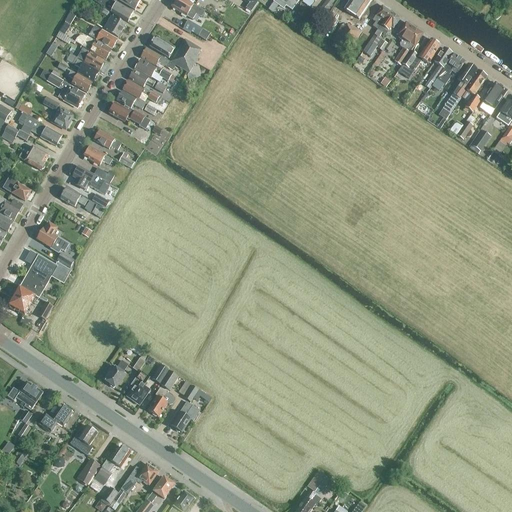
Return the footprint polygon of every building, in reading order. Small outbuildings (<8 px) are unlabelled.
[(100,0),(97,5),(104,10),(109,13),(111,14),(128,24),(133,14),(116,4),(113,9),(108,6),(110,3),(105,0),(100,0)] [(114,0),(135,12),(135,11),(141,1),(138,0),(114,0)] [(173,8),(172,10),(187,18),(187,17),(192,20),(195,14),(201,18),(205,12),(194,5),(193,6),(181,0),(177,0),(176,3),(174,4),(173,6),(173,8)] [(275,0),(292,12),(300,0),(275,0)] [(322,18),(336,0),(335,0),(327,0),(317,14),(322,18)] [(358,19),(371,0),(350,0),(344,9),(358,19)] [(388,12),(382,7),(373,21),(375,23),(372,27),(376,30),(388,12)] [(72,11),(65,23),(70,26),(77,15),(72,11)] [(388,12),(376,30),(377,31),(374,36),(379,39),(382,34),(385,36),(391,28),(393,30),(400,20),(388,12)] [(118,40),(126,26),(111,18),(104,31),(118,40)] [(188,21),(184,29),(194,35),(197,37),(202,29),(199,28),(188,21)] [(411,53),(423,35),(406,24),(397,37),(399,38),(398,39),(401,42),(399,45),(400,48),(403,50),(398,58),(394,62),(401,67),(402,66),(404,62),(411,53)] [(341,27),(333,42),(334,42),(332,47),(337,49),(339,45),(351,52),(354,48),(361,34),(362,33),(348,25),(347,28),(343,26),(341,27)] [(62,27),(58,38),(67,41),(71,31),(62,27)] [(112,51),(113,48),(117,41),(94,28),(88,37),(97,42),(112,51)] [(376,47),(380,40),(374,36),(369,43),(363,53),(370,57),(376,48),(377,47),(376,47)] [(86,39),(83,37),(79,37),(76,40),(74,43),(90,53),(106,62),(111,52),(87,38),(86,39)] [(175,50),(156,38),(155,39),(153,39),(151,43),(152,45),(149,48),(168,60),(175,50)] [(171,63),(175,66),(189,74),(199,58),(198,58),(201,52),(201,50),(185,39),(171,63)] [(389,52),(395,44),(390,41),(384,50),(389,52)] [(411,53),(404,62),(402,66),(413,74),(422,61),(428,65),(440,47),(431,41),(419,58),(411,53)] [(433,85),(453,56),(444,49),(434,63),(439,67),(429,82),(433,85)] [(100,73),(105,63),(82,50),(77,60),(100,73)] [(175,66),(171,63),(161,57),(160,58),(146,50),(141,59),(155,67),(158,63),(168,70),(172,72),(175,66)] [(66,61),(72,65),(76,59),(70,55),(66,61)] [(437,81),(433,87),(439,92),(444,85),(445,86),(451,78),(449,77),(452,72),(457,76),(465,64),(454,56),(437,81)] [(140,61),(135,70),(151,79),(159,84),(162,79),(163,79),(168,82),(171,77),(162,71),(157,68),(156,70),(140,61)] [(93,83),(99,74),(78,62),(76,67),(81,70),(78,75),(93,83)] [(60,64),(58,69),(65,73),(67,68),(60,64)] [(443,111),(450,115),(468,88),(467,87),(477,72),(468,66),(458,82),(462,85),(454,96),(453,96),(443,111)] [(41,77),(48,81),(52,73),(46,70),(41,77)] [(87,94),(92,85),(71,72),(68,77),(74,81),(72,86),(87,94)] [(152,89),(155,84),(151,81),(134,72),(129,81),(143,89),(145,85),(152,89)] [(467,93),(463,99),(469,103),(465,109),(472,114),(480,101),(474,97),(479,90),(487,79),(478,72),(469,85),(471,87),(467,93)] [(51,75),(47,82),(59,89),(62,91),(58,99),(78,110),(80,107),(85,97),(80,94),(72,89),(72,88),(51,75)] [(386,89),(390,83),(385,79),(380,85),(386,89)] [(389,87),(393,89),(398,82),(394,79),(389,87)] [(123,91),(137,99),(139,101),(142,95),(148,98),(148,99),(156,104),(159,98),(151,93),(145,90),(144,91),(128,82),(123,91)] [(40,93),(43,89),(33,83),(30,88),(40,93)] [(154,90),(163,95),(166,89),(158,84),(154,90)] [(494,111),(507,92),(495,84),(483,103),(481,102),(477,107),(485,112),(488,107),(494,111)] [(139,101),(137,99),(136,101),(122,93),(117,102),(131,110),(133,106),(142,111),(146,105),(139,101)] [(65,131),(68,126),(69,126),(71,123),(70,122),(73,117),(60,110),(62,107),(47,99),(44,105),(58,113),(52,123),(65,131)] [(422,102),(418,109),(431,117),(435,109),(422,102)] [(501,114),(497,120),(508,128),(511,122),(511,105),(507,102),(499,113),(501,114)] [(29,116),(31,112),(21,106),(18,104),(16,109),(29,116)] [(115,105),(109,115),(124,124),(127,119),(139,127),(145,131),(146,130),(150,132),(154,124),(151,122),(131,111),(125,107),(123,110),(115,105)] [(0,126),(3,128),(11,113),(0,106),(0,126)] [(148,106),(144,112),(153,117),(156,111),(148,106)] [(23,114),(18,123),(36,133),(37,132),(43,135),(41,139),(56,148),(62,138),(47,129),(46,129),(40,126),(41,124),(23,114)] [(464,142),(473,127),(467,123),(457,137),(464,142)] [(12,145),(19,132),(8,126),(1,139),(12,145)] [(509,146),(511,142),(511,127),(510,127),(499,143),(504,147),(506,144),(509,146)] [(159,137),(162,132),(154,128),(151,133),(159,137)] [(19,132),(16,137),(26,143),(29,137),(19,132)] [(491,138),(482,132),(471,147),(480,153),(491,138)] [(117,152),(121,145),(99,133),(94,142),(109,151),(110,148),(117,152)] [(49,157),(32,148),(29,154),(23,151),(19,159),(24,162),(24,163),(41,172),(41,171),(43,171),(45,168),(44,166),(45,165),(45,164),(49,157)] [(109,167),(112,161),(105,157),(90,148),(84,159),(99,167),(102,163),(109,167)] [(132,171),(135,165),(134,165),(134,164),(128,161),(130,158),(127,157),(128,156),(123,154),(118,163),(131,170),(132,171)] [(90,184),(100,190),(105,182),(94,177),(94,176),(93,177),(79,168),(73,179),(78,181),(75,186),(85,191),(88,187),(90,184)] [(105,182),(104,183),(110,186),(114,177),(109,173),(108,175),(97,169),(94,174),(95,175),(94,177),(105,182)] [(25,203),(30,193),(17,185),(18,184),(9,178),(2,190),(25,203)] [(84,207),(87,202),(66,190),(60,200),(74,208),(77,204),(84,207)] [(105,210),(109,203),(96,195),(92,202),(105,210)] [(0,208),(2,209),(0,211),(0,214),(14,222),(23,207),(14,202),(10,208),(5,205),(6,203),(0,199),(0,208)] [(92,214),(96,205),(89,202),(85,210),(92,214)] [(0,216),(0,229),(7,234),(13,224),(0,216)] [(43,230),(37,241),(51,250),(51,251),(59,255),(60,253),(61,251),(64,253),(69,245),(58,239),(53,236),(57,229),(48,224),(44,231),(43,230)] [(88,240),(92,233),(85,229),(81,235),(88,240)] [(20,287),(35,297),(36,297),(39,299),(51,279),(64,286),(71,273),(56,264),(55,266),(30,252),(29,252),(30,253),(25,263),(32,267),(20,287)] [(70,269),(74,262),(61,254),(57,261),(70,269)] [(25,318),(36,297),(35,297),(20,287),(20,288),(18,287),(7,308),(10,310),(10,311),(13,313),(15,312),(25,318)] [(46,321),(53,308),(45,303),(38,317),(46,321)] [(139,373),(145,363),(140,359),(133,369),(139,373)] [(123,375),(128,367),(121,362),(116,370),(112,368),(108,374),(110,375),(105,382),(110,385),(110,387),(113,389),(115,389),(116,390),(125,376),(123,375)] [(160,386),(169,372),(168,372),(169,372),(161,367),(152,381),(160,386)] [(169,372),(160,386),(169,392),(179,379),(169,372)] [(146,398),(148,394),(147,393),(148,392),(143,388),(149,379),(140,373),(129,389),(133,392),(128,398),(133,401),(132,403),(137,405),(137,404),(139,405),(145,397),(146,398)] [(13,389),(7,398),(13,403),(16,399),(26,406),(24,408),(26,409),(27,407),(32,411),(35,405),(36,405),(43,395),(26,384),(20,394),(13,389)] [(191,387),(185,397),(184,399),(191,403),(199,391),(191,387)] [(172,406),(175,402),(175,399),(160,390),(155,397),(157,398),(148,412),(152,415),(153,416),(156,418),(157,418),(158,419),(167,405),(169,407),(172,406)] [(193,423),(200,412),(187,403),(180,414),(181,414),(172,428),(175,430),(176,432),(178,433),(180,433),(181,434),(190,421),(193,423)] [(64,412),(61,410),(53,421),(45,415),(39,425),(50,433),(57,424),(63,428),(72,415),(65,410),(64,412)] [(19,421),(26,426),(32,417),(25,412),(19,421)] [(24,440),(31,429),(25,426),(18,437),(24,440)] [(87,458),(92,451),(88,448),(98,435),(97,434),(97,432),(93,430),(91,431),(87,427),(81,435),(80,434),(76,439),(75,439),(70,446),(87,458)] [(9,443),(0,454),(6,459),(15,448),(9,443)] [(31,449),(25,446),(23,449),(22,449),(13,463),(20,467),(29,453),(28,453),(31,449)] [(120,469),(130,455),(121,448),(115,457),(113,456),(109,461),(108,460),(101,468),(102,469),(93,480),(103,487),(111,475),(109,473),(115,465),(120,469)] [(87,487),(101,468),(90,460),(77,480),(87,487)] [(157,474),(147,466),(142,473),(136,469),(120,491),(128,497),(137,484),(140,486),(143,482),(149,486),(157,474)] [(319,495),(329,482),(318,474),(308,487),(319,495)] [(168,482),(164,479),(154,493),(153,493),(147,502),(151,505),(158,496),(164,501),(174,487),(172,486),(172,484),(170,482),(168,482)] [(110,505),(118,494),(110,488),(102,499),(110,505)] [(116,510),(126,496),(120,492),(111,506),(116,510)] [(316,508),(321,501),(309,493),(296,511),(310,511),(314,507),(316,508)] [(187,511),(194,501),(192,500),(192,499),(190,497),(188,497),(183,494),(173,508),(170,511),(187,511)] [(150,511),(154,507),(145,501),(137,511),(150,511)]
